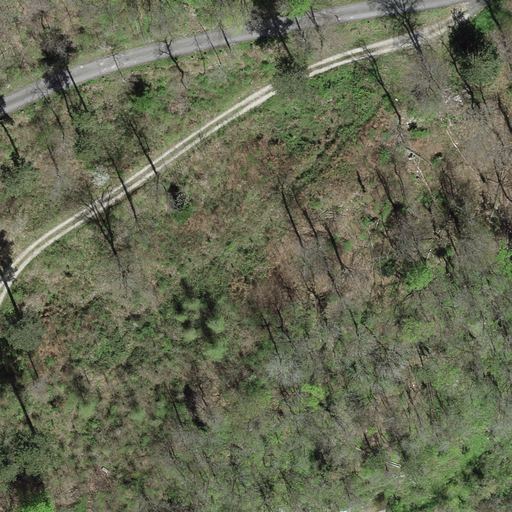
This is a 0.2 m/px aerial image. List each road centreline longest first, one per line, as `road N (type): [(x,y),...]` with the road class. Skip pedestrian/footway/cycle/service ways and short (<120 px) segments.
road 1 (track): [(477,0),(426,36),(275,87),(49,237),(0,287)]
road 2 (residential): [(432,0),(147,54),(0,109)]
